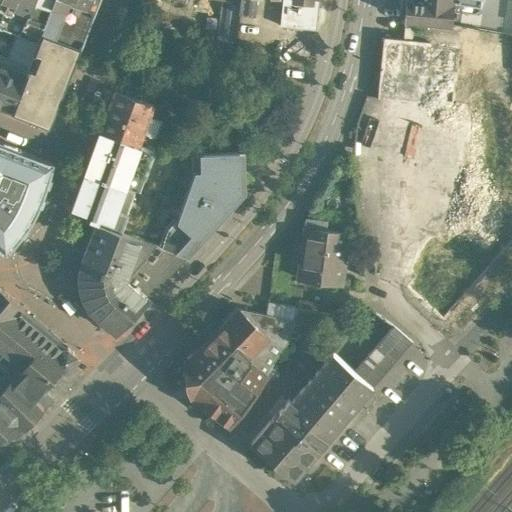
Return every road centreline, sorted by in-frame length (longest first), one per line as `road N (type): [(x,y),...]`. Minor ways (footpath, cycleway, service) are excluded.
road 1 (secondary): [(129,367),(194,317),(276,231),(311,178),(346,89),(364,0)]
road 2 (secondary): [(335,0),(314,85),(280,166),(241,218),(144,316),(129,367)]
road 3 (residential): [(0,123),(64,148),(118,0)]
road 4 (secondary): [(0,496),(129,367)]
